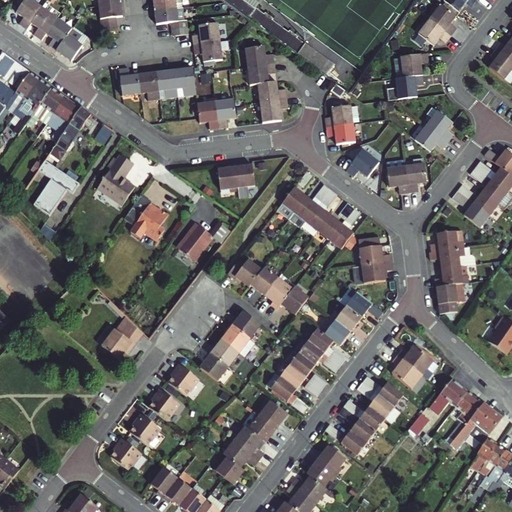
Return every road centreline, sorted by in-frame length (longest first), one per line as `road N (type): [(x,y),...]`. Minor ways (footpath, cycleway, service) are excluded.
road 1 (residential): [(283,330),(213,281),(76,460)]
road 2 (residential): [(408,303),(244,511)]
road 3 (residential): [(492,122),(457,92),(453,78),(508,0)]
road 4 (residential): [(294,146),(408,232)]
road 5 (residential): [(408,232),(492,122)]
road 6 (residential): [(408,303),(501,396)]
road 7 (residential): [(171,151),(277,140),(294,146)]
